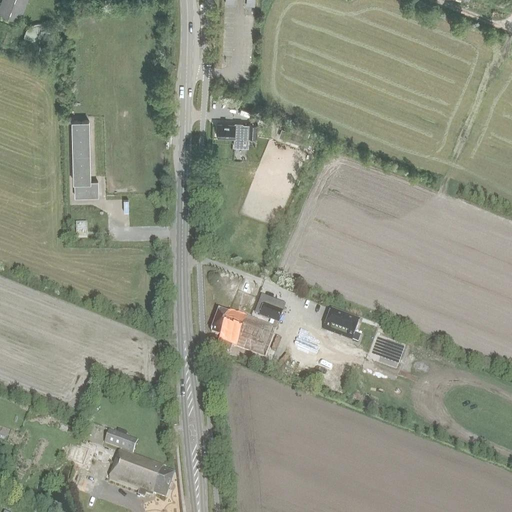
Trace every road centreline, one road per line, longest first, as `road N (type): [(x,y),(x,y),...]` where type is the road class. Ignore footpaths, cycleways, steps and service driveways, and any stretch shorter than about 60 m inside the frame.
road 1 (primary): [(184,351),(186,0)]
road 2 (primary): [(200,511),(199,432),(184,351)]
road 3 (primary): [(184,351),(196,511)]
